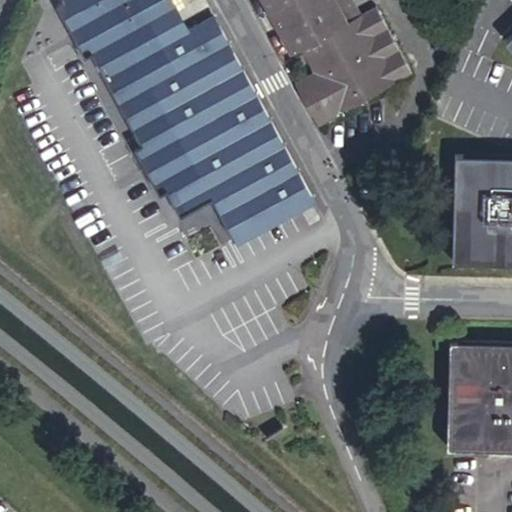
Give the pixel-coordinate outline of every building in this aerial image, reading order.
[(233,235),(311,193),(214,14),(188,26),(174,0),(58,0),(84,53),(90,49),(140,140),(165,186),(179,212),(211,195),(233,235)] [(295,87),(318,128),(395,88),(360,21),(350,26),(336,0),(260,0),(290,57),(302,51),(316,75),(295,87)] [(336,0),(350,26),(360,21),(349,0),(336,0)] [(377,12),(360,21),(395,88),(412,79),(377,12)] [(165,186),(140,140),(134,143),(159,190),(165,186)] [(511,150),(455,149),(453,257),(511,257),(511,150)] [(511,337),(448,336),(447,443),(511,443),(511,337)]
